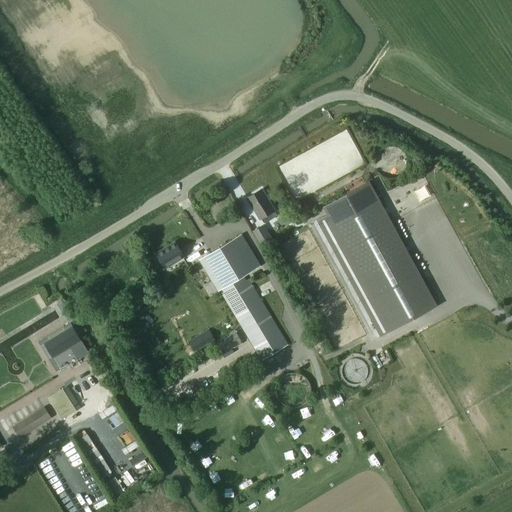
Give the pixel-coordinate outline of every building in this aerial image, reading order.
[(368,181),(364,183),(322,207),(327,215),(316,220),(380,337),(437,306),(368,181)] [(274,211),(261,190),(248,198),(261,219),(264,223),(266,223),(278,216),(275,211),(274,211)] [(273,239),(264,225),(253,232),(261,246),(273,239)] [(218,292),(220,291),(262,361),(288,345),(249,280),(247,281),(244,277),(246,275),(261,266),(242,234),(199,260),(218,292)] [(165,268),(184,257),(176,243),(157,254),(165,268)] [(53,358),(82,341),(73,326),(44,344),(53,358)] [(214,339),(209,331),(189,342),(195,351),(214,339)] [(217,343),(223,354),(241,343),(235,332),(217,343)] [(340,370),(357,389),(373,375),(356,356),(340,370)] [(276,388),(276,390),(276,391),(276,393),(277,394),(277,396),(278,397),(278,399),(279,400),(280,401),(281,402),(282,403),(283,404),(285,405),(286,406),(287,406),(289,407),(290,407),(292,408),(293,408),(295,408),(296,407),(298,407),(299,407),(301,406),(302,406),(303,405),(304,404),(306,403),(307,402),(308,401),(308,399),(309,398),(310,397),(310,395),(311,394),(311,392),(311,391),(311,389),(311,388),(310,386),(310,385),(309,383),(309,382),(308,381),(307,380),(306,378),(305,377),(304,376),(303,376),(301,375),(300,374),(299,374),(297,373),(296,373),(294,373),(292,373),(291,373),(290,373),(288,374),(287,374),(285,375),(284,376),(283,377),(282,378),(281,379),(280,380),(279,381),(278,383),(277,384),(277,385),(277,387),(276,388)] [(110,384),(101,389),(108,399),(116,394),(110,384)] [(81,408),(67,386),(48,398),(61,420),(64,418),(68,424),(78,418),(75,412),(81,408)] [(102,418),(118,409),(115,404),(99,413),(102,418)] [(20,439),(52,418),(44,407),(12,428),(20,439)] [(100,479),(111,473),(87,429),(76,435),(100,479)] [(328,430),(319,436),(325,444),(334,437),(328,430)] [(62,446),(65,451),(75,445),(73,440),(62,446)] [(286,459),(292,455),(288,449),(282,452),(286,459)] [(294,483),(302,480),(299,472),(291,475),(294,483)] [(243,489),(252,485),(247,477),(239,482),(243,489)] [(110,482),(111,489),(120,487),(118,479),(110,482)] [(266,501),(273,498),(269,490),(262,493),(266,501)]
